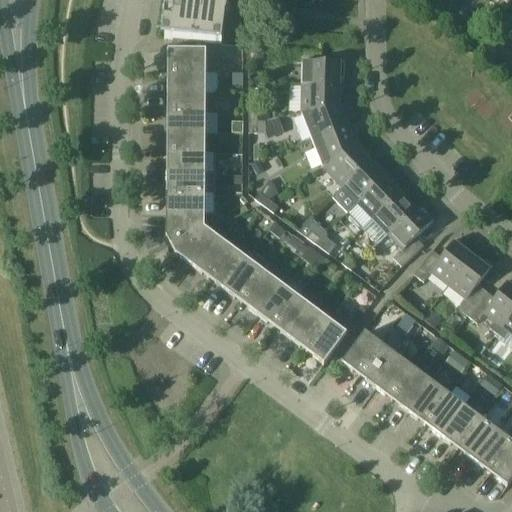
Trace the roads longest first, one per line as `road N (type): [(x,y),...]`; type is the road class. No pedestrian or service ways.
road 1 (residential): [(417,494),(160,304),(136,276),(119,227),(122,64),(132,0)]
road 2 (residential): [(511,239),(467,206),(386,120),(377,97),(375,0)]
road 3 (secondary): [(159,511),(95,415),(47,250)]
road 4 (secondary): [(47,250),(82,462),(105,511)]
road 5 (secondary): [(47,250),(19,92)]
